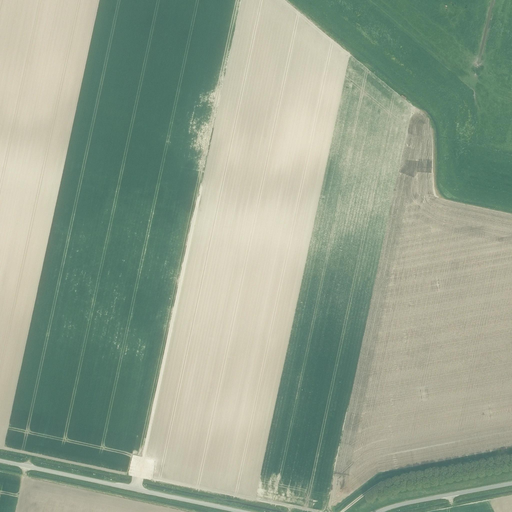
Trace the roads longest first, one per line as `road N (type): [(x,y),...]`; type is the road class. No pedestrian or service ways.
road 1 (track): [(143,457),(201,187)]
road 2 (unclassified): [(0,460),(242,511)]
road 3 (track): [(341,511),(386,480),(511,456)]
road 4 (unclassified): [(378,511),(511,483)]
